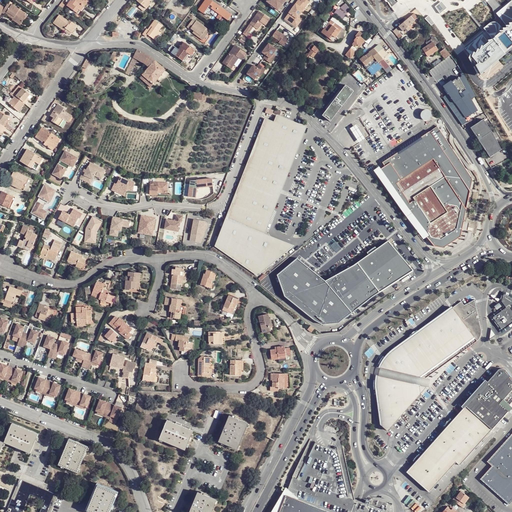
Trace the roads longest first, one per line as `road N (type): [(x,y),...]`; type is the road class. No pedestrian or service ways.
road 1 (unclassified): [(426,256),(332,139),(298,107),(264,98)]
road 2 (tertiary): [(360,0),(486,175)]
road 3 (residential): [(0,400),(111,445),(127,463),(145,511)]
road 4 (tertiary): [(352,352),(363,334),(422,290),(500,252)]
road 5 (tertiary): [(315,373),(245,511)]
road 6 (residential): [(0,168),(85,45)]
road 7 (tertiary): [(255,511),(328,381)]
road 8 (residential): [(116,393),(0,353)]
